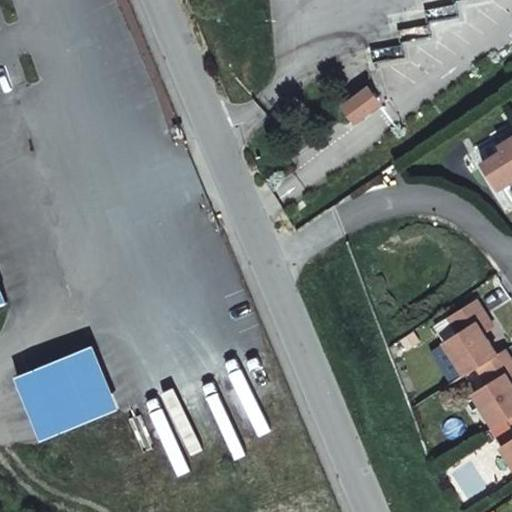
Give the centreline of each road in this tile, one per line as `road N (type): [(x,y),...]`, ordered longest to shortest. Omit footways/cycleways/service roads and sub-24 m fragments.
road 1 (residential): [(154,0),(265,271)]
road 2 (residential): [(265,271),(362,511)]
road 3 (residential): [(265,271),(340,214),(419,199)]
